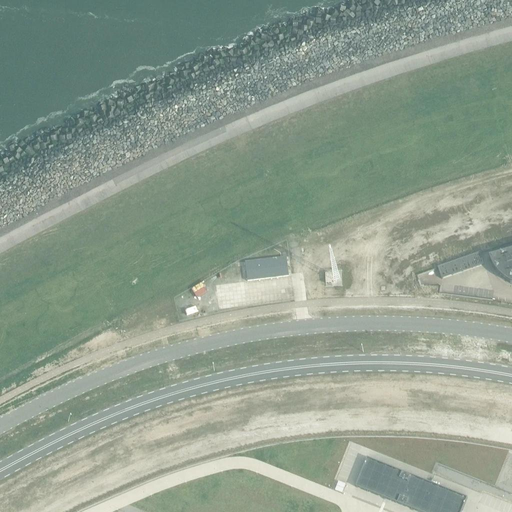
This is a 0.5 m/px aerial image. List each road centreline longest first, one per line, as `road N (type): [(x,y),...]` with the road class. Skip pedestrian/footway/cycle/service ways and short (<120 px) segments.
road 1 (secondary): [(511,377),(400,364),(271,372),(139,405),(0,472)]
road 2 (unclassified): [(511,338),(376,324),(243,336),(108,375),(0,426)]
